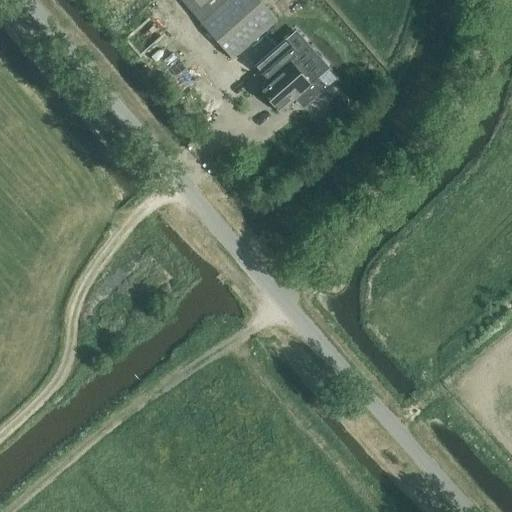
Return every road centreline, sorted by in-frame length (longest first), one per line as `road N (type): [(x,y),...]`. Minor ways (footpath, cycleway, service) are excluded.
road 1 (unclassified): [(466,511),(22,0)]
road 2 (track): [(0,437),(58,381),(84,282),(134,217),(179,179)]
